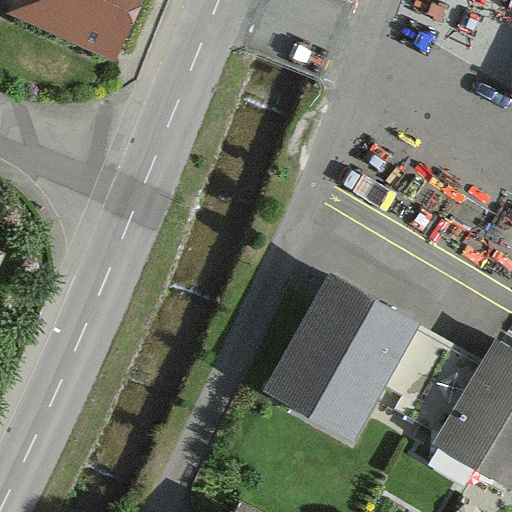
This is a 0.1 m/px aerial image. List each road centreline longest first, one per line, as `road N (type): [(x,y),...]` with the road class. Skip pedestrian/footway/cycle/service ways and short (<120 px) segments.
road 1 (residential): [(358,55),(317,189),(164,511)]
road 2 (tertiary): [(0,511),(143,189)]
road 3 (tertiary): [(143,189),(218,0)]
road 4 (residential): [(0,131),(143,189)]
road 5 (residential): [(358,55),(224,0)]
